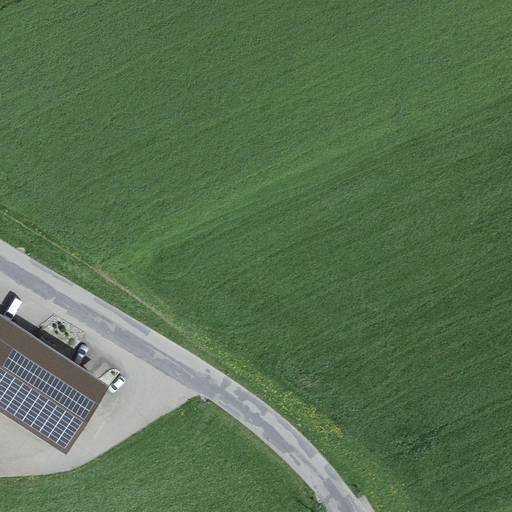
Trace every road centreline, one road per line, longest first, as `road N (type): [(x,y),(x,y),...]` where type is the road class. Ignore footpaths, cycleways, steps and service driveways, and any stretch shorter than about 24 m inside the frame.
road 1 (tertiary): [(0,255),(253,413),(307,459),(346,511)]
road 2 (track): [(0,444),(11,454),(75,450),(131,419),(175,361)]
